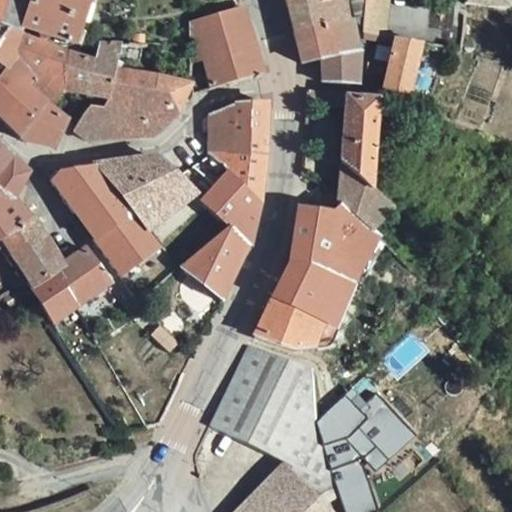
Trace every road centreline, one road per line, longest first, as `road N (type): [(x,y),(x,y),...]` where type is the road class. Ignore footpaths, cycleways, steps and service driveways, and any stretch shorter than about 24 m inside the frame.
road 1 (unclassified): [(154,483),(231,332),(276,208),(282,93)]
road 2 (residential): [(0,144),(31,168),(138,155),(195,107),(282,93)]
road 3 (unknown): [(59,164),(141,317)]
road 4 (unclassified): [(282,93),(319,88),(424,112)]
